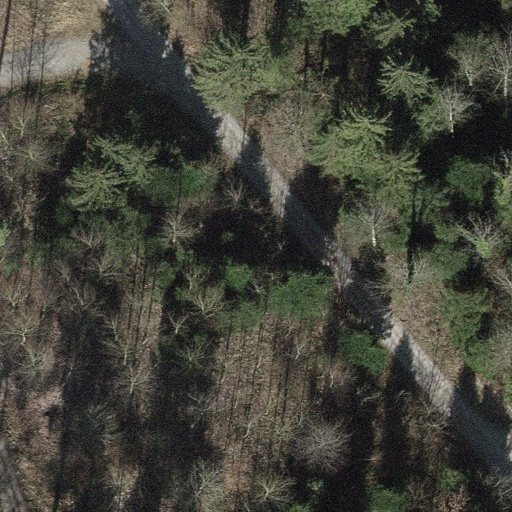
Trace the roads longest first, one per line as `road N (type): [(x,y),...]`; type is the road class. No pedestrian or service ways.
road 1 (track): [(162,56),(511,458)]
road 2 (track): [(0,80),(88,54),(162,56)]
